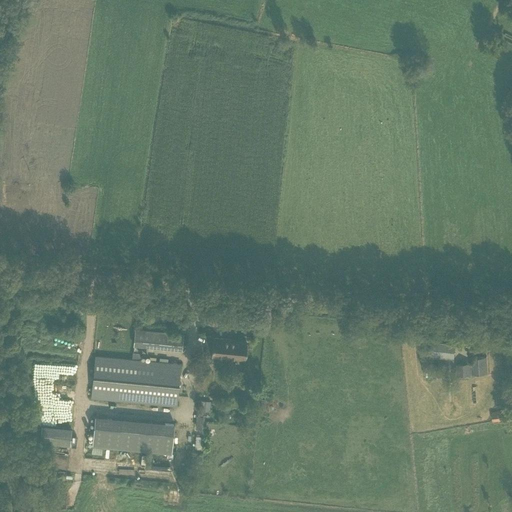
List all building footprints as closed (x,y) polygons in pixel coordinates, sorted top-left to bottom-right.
[(134,345),(181,350),(183,334),(135,330),(134,345)] [(247,342),(235,341),(231,341),(231,339),(213,337),(211,356),(245,359),(247,342)] [(431,355),(453,358),(454,344),(432,342),(431,355)] [(95,356),(94,366),(91,397),(176,405),(180,364),(176,363),(173,362),(173,363),(95,356)] [(472,374),(487,373),(486,356),(471,357),(472,374)] [(456,364),(456,374),(456,375),(470,375),(470,364),(456,364)] [(492,412),(494,421),(506,419),(504,410),(492,412)] [(171,453),(174,424),(95,416),(92,446),(167,453),(167,457),(172,458),(173,454),(171,453)] [(71,428),(41,425),(40,442),(70,445),(71,428)]
